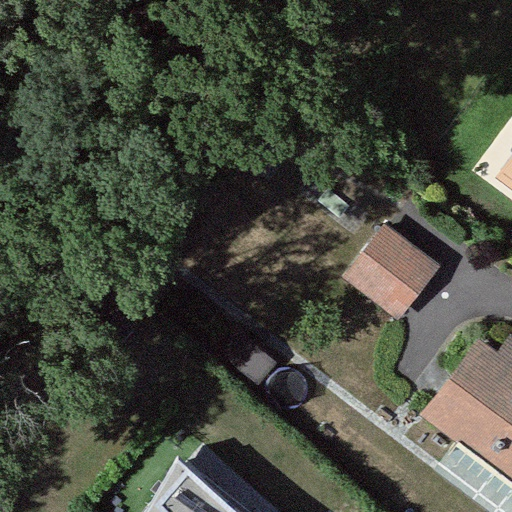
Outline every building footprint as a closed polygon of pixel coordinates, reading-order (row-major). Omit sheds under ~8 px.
[(511,163),(502,177),(511,184),(511,163)] [(386,223),(343,277),(400,322),(443,267),(386,223)] [(278,363),(242,334),(224,356),(261,385),(278,363)] [(511,338),(502,352),(484,339),(425,416),(511,481),(511,338)] [(233,511),(199,481),(170,511),(233,511)]
